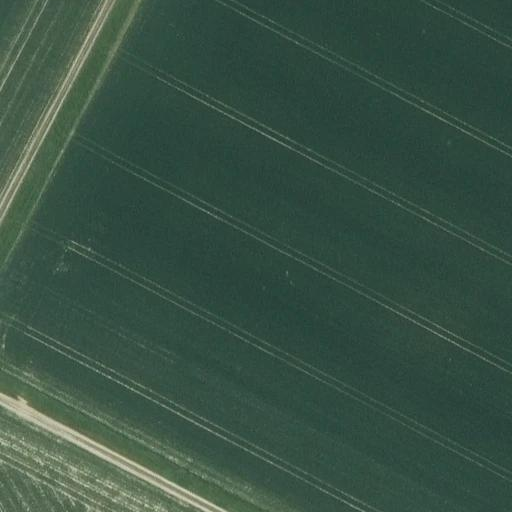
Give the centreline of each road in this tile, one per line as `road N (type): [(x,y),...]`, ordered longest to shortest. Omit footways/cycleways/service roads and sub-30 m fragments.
road 1 (track): [(110,0),(0,214)]
road 2 (track): [(0,403),(207,511)]
